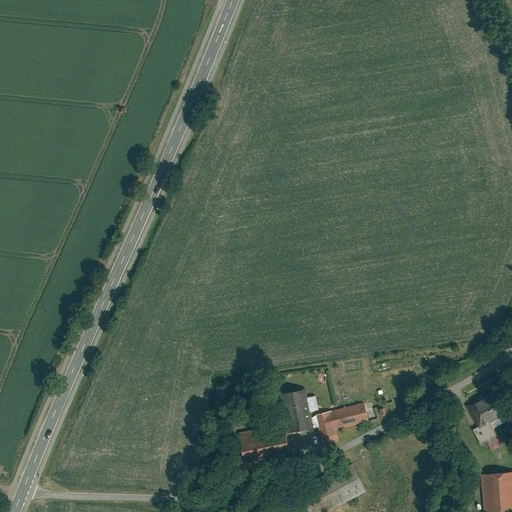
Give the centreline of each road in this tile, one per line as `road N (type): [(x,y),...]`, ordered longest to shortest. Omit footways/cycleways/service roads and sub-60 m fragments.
road 1 (secondary): [(19,493),(232,0)]
road 2 (unclassified): [(19,493),(182,499),(258,492),(500,364)]
